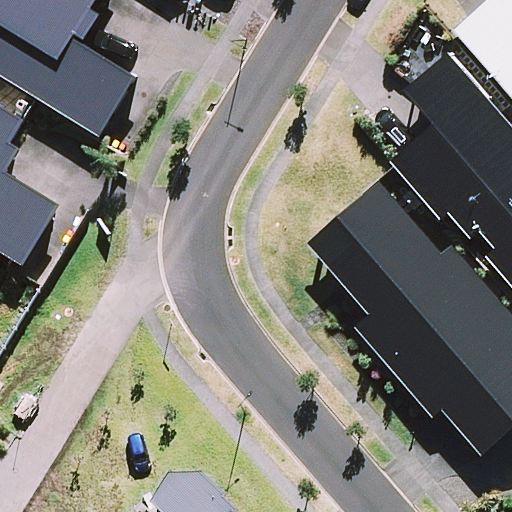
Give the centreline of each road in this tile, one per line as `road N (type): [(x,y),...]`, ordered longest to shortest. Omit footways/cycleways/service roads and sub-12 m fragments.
road 1 (residential): [(206,278),(165,286),(92,343),(0,506)]
road 2 (residential): [(328,0),(226,161),(210,214),(206,278)]
road 3 (residential): [(206,278),(233,337),(387,511)]
